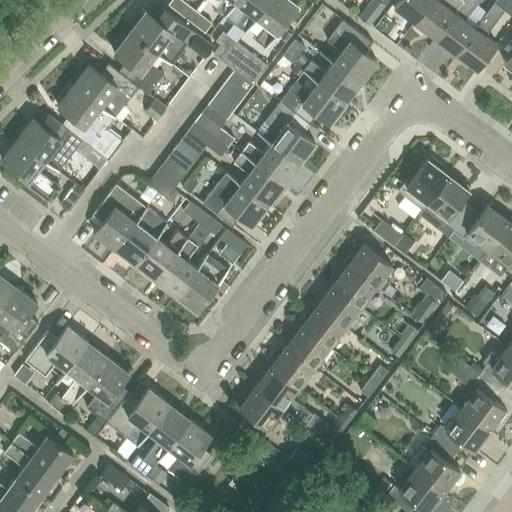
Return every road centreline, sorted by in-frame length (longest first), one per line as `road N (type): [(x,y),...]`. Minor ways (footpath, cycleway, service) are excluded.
road 1 (residential): [(511,171),(427,109),(405,109),(198,373),(75,279)]
road 2 (residential): [(3,377),(75,279)]
